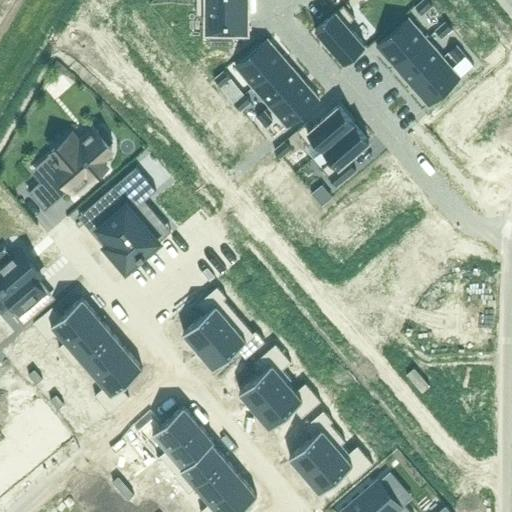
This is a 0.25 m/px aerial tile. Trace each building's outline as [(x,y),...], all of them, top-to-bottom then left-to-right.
[(428,0),(420,0),(415,5),(421,12),(431,4),(428,0)] [(196,3),(196,13),(206,13),(206,30),(208,30),(208,42),(233,42),(233,30),(248,30),(248,3),(196,3)] [(343,3),(315,28),(343,61),(365,43),(343,17),(350,11),(343,3)] [(409,16),(376,44),(393,64),(426,36),(409,16)] [(445,19),(435,28),(441,36),(451,27),(445,19)] [(426,36),(393,64),(410,83),(443,55),(426,36)] [(267,37),(235,65),(252,85),(285,57),(267,37)] [(456,44),(449,50),(457,60),(465,54),(456,44)] [(443,55),(410,83),(427,103),(460,75),(443,55)] [(285,57),(252,85),(269,104),(301,76),(285,57)] [(223,69),(213,78),(219,85),(230,77),(223,69)] [(301,76),(269,104),(286,124),(319,96),(301,76)] [(243,92),(233,101),(239,109),(250,100),(243,92)] [(306,121),(296,129),(308,143),(313,138),(322,148),(352,122),(337,104),(311,126),(306,121)] [(262,110),(255,116),(264,126),(271,120),(262,110)] [(331,158),(321,166),(336,184),(355,167),(347,158),(368,140),(352,122),(322,148),(331,158)] [(41,180),(28,191),(44,209),(69,187),(72,190),(91,174),(92,175),(106,164),(100,156),(111,146),(107,143),(112,139),(102,127),(97,131),(94,127),(78,141),(71,132),(51,149),(52,151),(63,163),(55,170),(53,169),(41,180)] [(284,139),(273,148),(280,156),(290,147),(284,139)] [(158,239),(132,208),(143,199),(155,189),(135,165),(94,200),(108,216),(97,225),(109,239),(104,243),(125,268),(158,239)] [(0,304),(1,306),(5,302),(7,305),(23,323),(36,312),(28,302),(42,290),(32,280),(40,273),(30,261),(29,262),(19,250),(12,255),(9,252),(4,246),(0,249),(0,304)] [(205,311),(182,331),(197,349),(230,321),(237,315),(223,298),(225,295),(217,285),(197,301),(205,311)] [(51,305),(32,322),(47,339),(57,330),(65,340),(66,340),(96,314),(81,296),(59,315),(51,305)] [(65,340),(58,346),(74,365),(81,358),(111,331),(96,314),(66,340),(65,340)] [(230,321),(197,349),(213,367),(236,347),(244,356),(264,340),(248,322),(238,331),(230,321)] [(111,331),(81,358),(96,375),(126,349),(111,331)] [(262,370),(238,390),(254,408),(286,380),(290,377),(282,367),(290,360),(275,342),(254,361),(262,370)] [(104,385),(94,393),(109,411),(128,395),(120,385),(141,367),(126,349),(96,375),(104,385)] [(33,368),(27,373),(35,382),(41,377),(33,368)] [(408,378),(423,398),(431,391),(417,372),(408,378)] [(286,380),(254,408),(269,426),(293,406),(301,415),(320,399),(305,381),(295,390),(286,380)] [(55,393),(49,398),(57,408),(63,403),(55,393)] [(37,401),(19,416),(49,450),(67,435),(37,401)] [(151,415),(134,430),(157,456),(159,454),(197,422),(182,404),(159,424),(151,415)] [(312,435),(288,455),(304,473),(344,438),(329,421),(332,419),(323,409),(304,425),(312,435)] [(19,416),(2,431),(31,465),(49,450),(19,416)] [(213,440),(197,422),(159,454),(174,471),(174,472),(211,441),(213,440)] [(0,428),(0,463),(14,480),(31,465),(2,431),(0,428)] [(174,471),(172,473),(188,492),(196,485),(195,485),(226,458),(211,441),(174,472),(174,471)] [(340,442),(304,473),(319,491),(343,471),(351,480),(372,462),(357,444),(349,451),(340,442)] [(226,458),(195,485),(196,485),(209,501),(210,502),(241,476),(226,458)] [(0,463),(0,491),(14,480),(0,463)] [(117,476),(112,481),(119,490),(125,485),(117,476)] [(209,501),(199,510),(200,511),(234,511),(256,494),(241,476),(210,502),(209,501)] [(378,480),(339,511),(411,511),(410,509),(394,492),(393,491),(392,491),(390,494),(379,481),(378,480)] [(125,485),(119,490),(127,499),(133,494),(125,485)]
